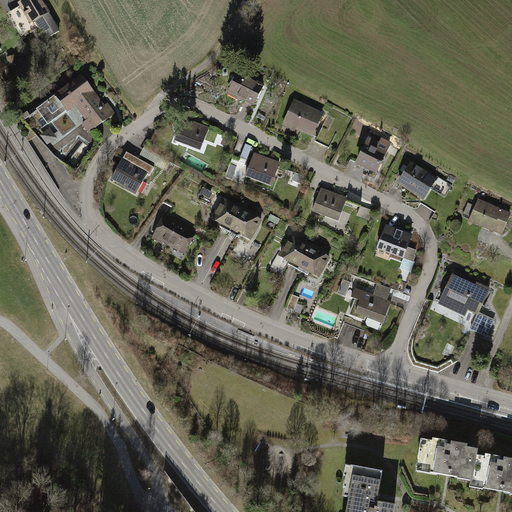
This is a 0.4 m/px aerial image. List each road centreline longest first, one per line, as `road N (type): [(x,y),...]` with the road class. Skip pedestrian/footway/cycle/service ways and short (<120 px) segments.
road 1 (residential): [(389,372),(428,257),(414,221),(386,202),(185,104),(155,111),(120,136),(88,178),(86,194)]
road 2 (residential): [(86,194),(99,236),(128,258),(295,341),(389,372)]
road 3 (secondary): [(46,257),(137,400),(224,511)]
road 4 (unclassified): [(46,257),(83,357),(153,467),(160,484),(154,506)]
road 5 (residential): [(154,506),(134,486),(120,444),(92,403),(0,321)]
road 6 (residential): [(389,372),(511,407)]
